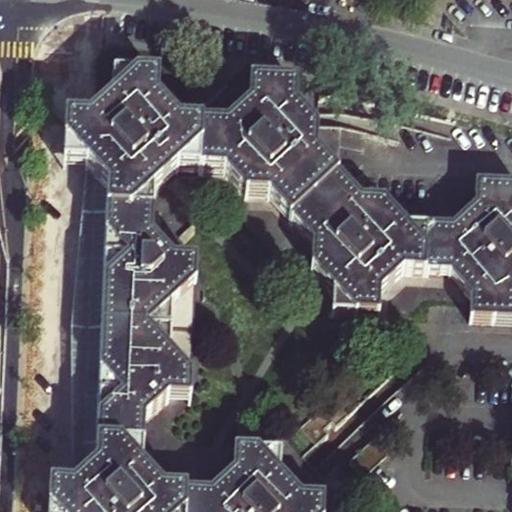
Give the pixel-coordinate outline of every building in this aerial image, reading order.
[(64,490),(62,511),(323,511),(324,502),(300,500),(278,476),(280,455),(234,452),(233,476),(210,496),(162,494),(141,470),(144,426),(140,423),(152,412),(155,415),(168,404),(190,405),(196,266),(174,265),(152,241),(153,196),(177,173),(202,175),(223,177),(244,199),(268,200),(312,248),(312,271),(333,293),(332,319),(378,320),(380,297),(401,276),(427,276),(449,277),(471,300),(470,322),(511,324),(511,188),(476,187),(475,209),(451,231),(407,230),(384,205),(361,205),(317,155),(317,133),(296,109),(297,87),(250,85),(248,107),(226,128),(206,127),(178,126),(157,102),(157,80),(113,78),(112,99),(89,122),(77,121),(76,169),(85,170),(107,192),(95,469),(72,490),(64,490)] [(66,168),(76,169),(77,121),(68,121),(66,168)] [(107,192),(85,170),(72,490),(95,469),(107,192)] [(337,426),(349,414),(334,397),(300,428),(316,445),(329,434),(324,429),(333,422),(337,426)] [(389,454),(375,439),(351,462),(365,477),(389,454)] [(62,511),(64,490),(52,490),(51,511),(62,511)]
